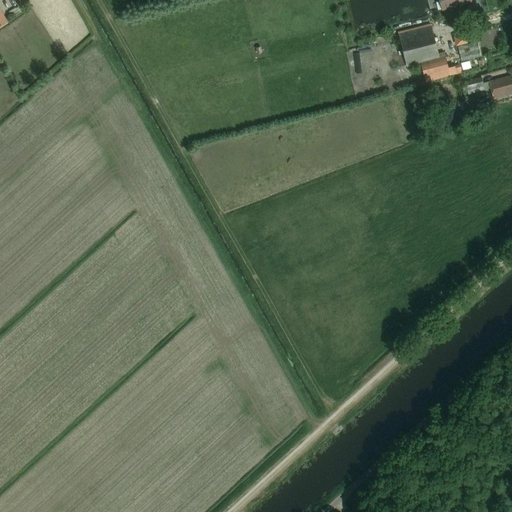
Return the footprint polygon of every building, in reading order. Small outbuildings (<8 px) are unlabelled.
[(439,0),(442,11),(472,4),(472,3),(471,0),(439,0)] [(0,9),(0,28),(8,24),(0,9)] [(426,83),(456,75),(455,66),(449,68),(445,52),(438,54),(432,26),(398,34),(407,68),(421,64),(426,83)] [(461,46),(464,60),(484,55),(481,41),(461,46)] [(511,94),(511,79),(511,80),(510,76),(489,82),(493,99),(511,94)] [(482,77),(467,82),(471,94),(486,90),(482,77)]
